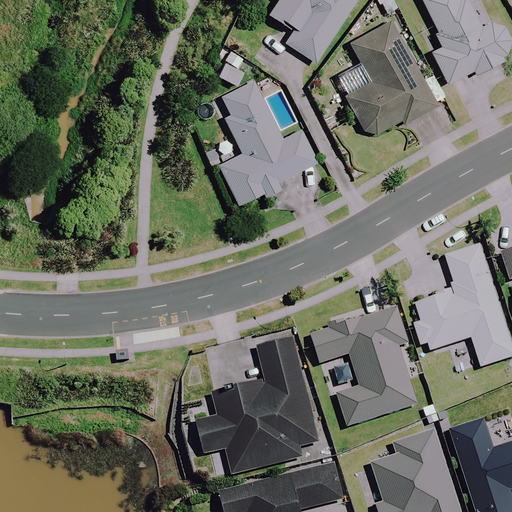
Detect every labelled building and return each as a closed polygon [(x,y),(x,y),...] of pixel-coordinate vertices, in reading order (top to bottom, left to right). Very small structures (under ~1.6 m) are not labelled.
[(356,0),(277,0),(268,15),(294,32),(285,45),(315,64),(356,0)] [(393,0),(379,0),(389,17),(399,11),(393,0)] [(471,8),(467,0),(420,0),(444,46),(430,53),(447,86),(473,73),(475,77),(505,62),(503,58),(506,56),(511,42),(504,29),(490,24),(480,4),(471,8)] [(346,98),(364,130),(377,135),(401,121),(403,125),(436,107),(389,21),(350,43),(372,83),(346,98)] [(283,141),(254,82),(221,98),(229,116),(224,118),(242,155),(219,167),(238,207),(263,195),(265,198),(280,191),(277,184),(317,164),(302,132),(283,141)] [(511,358),(511,339),(480,247),(446,259),(456,289),(415,303),(422,323),(414,326),(421,346),(427,344),(430,353),(471,339),(482,369),(511,358)] [(511,252),(502,255),(510,283),(511,282),(511,252)] [(407,349),(395,310),(312,335),(322,367),(350,358),(360,390),(337,397),(346,428),(416,407),(399,351),(407,349)] [(317,445),(292,341),(258,349),(267,383),(214,396),(220,419),(198,424),(206,459),(228,453),(233,476),(300,460),(298,450),(317,445)] [(511,445),(492,452),(482,422),(451,432),(476,511),(511,511),(511,504),(510,497),(511,496),(511,445)] [(457,511),(432,435),(395,447),(398,459),(373,467),(385,505),(377,508),(378,511),(457,511)] [(302,511),(342,503),(334,467),(221,493),(225,511),(302,511)]
